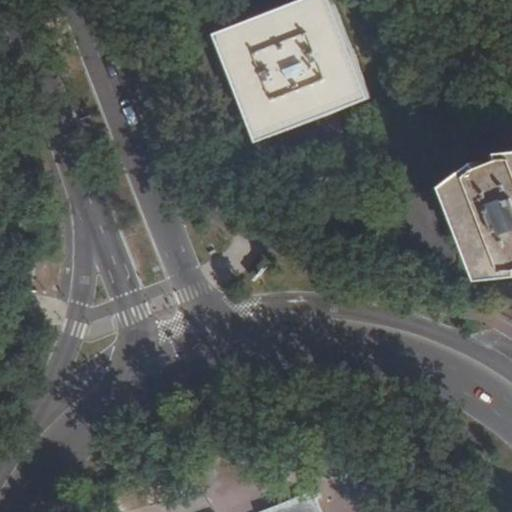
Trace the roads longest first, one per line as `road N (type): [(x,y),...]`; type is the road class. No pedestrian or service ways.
road 1 (secondary): [(10,0),(142,340),(127,391)]
road 2 (secondary): [(249,345),(200,319),(80,0)]
road 3 (secondary): [(511,418),(433,368),(373,348),(249,345)]
road 4 (secondary): [(127,391),(47,461),(14,511)]
road 5 (secondary): [(249,345),(186,362),(127,391)]
